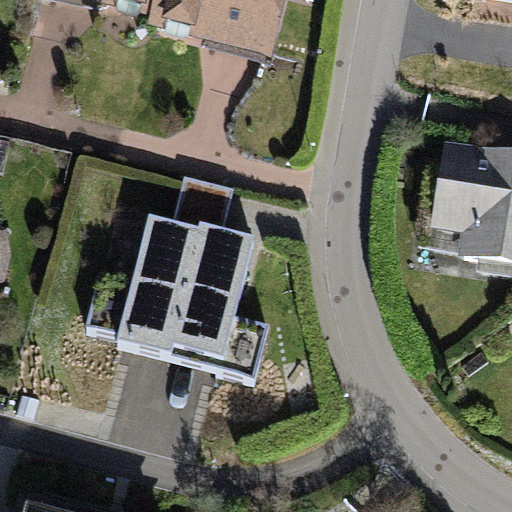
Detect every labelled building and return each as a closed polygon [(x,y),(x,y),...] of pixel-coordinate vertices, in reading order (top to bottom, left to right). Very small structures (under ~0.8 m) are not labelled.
[(48,0),(152,28),(159,0),(48,0)] [(159,0),(152,28),(149,41),(275,70),(289,0),(159,0)] [(511,0),(474,0),(473,7),(511,13),(511,0)] [(511,163),(448,151),(433,238),(463,242),(460,269),(511,279),(511,163)] [(204,240),(155,229),(140,290),(104,280),(89,342),(126,350),(122,366),(175,374),(204,240)] [(257,254),(204,240),(175,374),(255,396),(268,338),(238,328),(257,254)] [(55,511),(22,503),(19,511),(55,511)]
